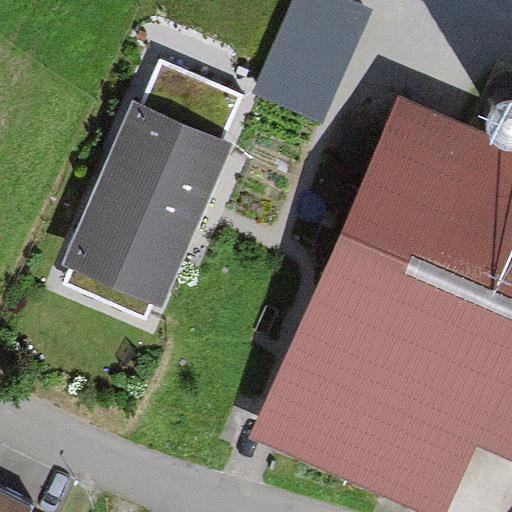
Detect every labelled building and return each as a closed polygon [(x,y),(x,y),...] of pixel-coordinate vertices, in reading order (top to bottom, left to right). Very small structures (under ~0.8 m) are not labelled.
[(369,5),(356,0),(296,0),(258,87),(320,114),(369,5)] [(137,97),(116,146),(212,185),(232,137),(222,133),(240,90),(167,60),(149,102),(137,97)] [(510,123),(511,122),(511,72),(496,77),(486,95),(492,113),(510,123)] [(482,440),(511,453),(511,147),(393,96),(253,423),(452,508),(482,440)] [(212,185),(116,146),(70,259),(85,265),(79,278),(135,301),(141,288),(165,298),(212,185)] [(18,511),(25,499),(0,486),(0,511),(18,511)]
